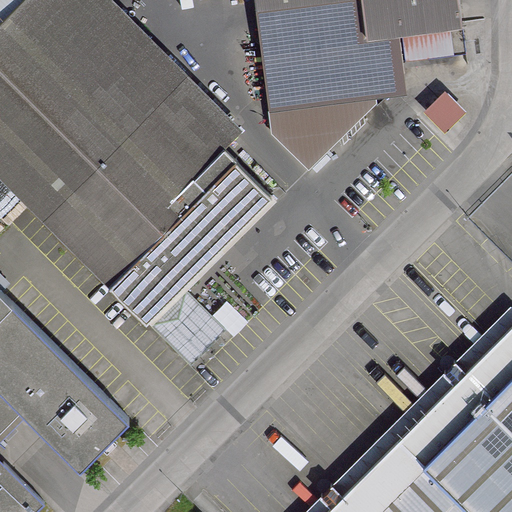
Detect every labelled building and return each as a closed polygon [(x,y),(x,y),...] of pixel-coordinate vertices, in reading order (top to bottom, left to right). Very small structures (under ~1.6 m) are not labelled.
[(15,0),(0,16),(0,166),(35,201),(194,364),(230,326),(193,288),(283,196),(228,142),(248,123),(124,0),(15,0)] [(256,0),(276,132),(314,169),(387,95),(401,94),(409,93),(402,29),(465,21),(462,0),(256,0)] [(463,109),(447,93),(428,112),(444,128),(463,109)] [(85,466),(135,417),(0,280),(0,511),(38,511),(50,501),(0,450),(0,430),(26,406),(85,466)] [(511,511),(511,311),(310,511),(511,511)]
